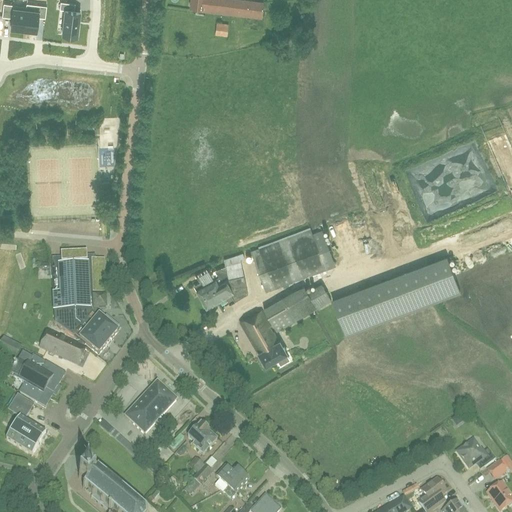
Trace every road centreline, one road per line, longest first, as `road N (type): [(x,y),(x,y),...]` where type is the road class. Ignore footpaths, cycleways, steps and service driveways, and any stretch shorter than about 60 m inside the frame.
road 1 (tertiary): [(144,334),(121,245),(140,73)]
road 2 (tertiary): [(326,511),(302,479),(144,334)]
road 3 (residential): [(29,511),(31,490),(144,334)]
road 4 (residential): [(481,511),(439,463),(348,511)]
